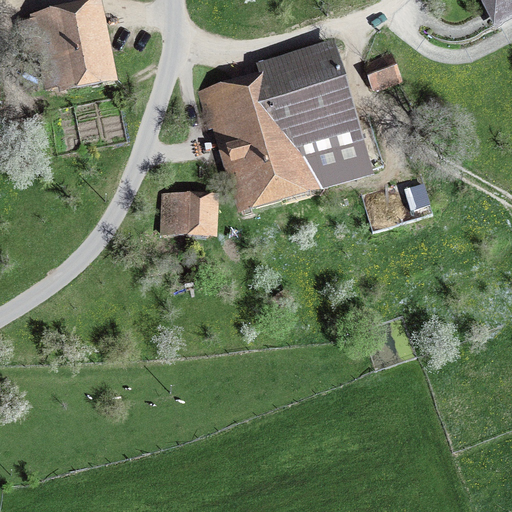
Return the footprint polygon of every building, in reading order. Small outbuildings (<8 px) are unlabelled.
[(511,0),(487,0),(500,24),(511,17),(511,0)] [(94,13),(21,27),(26,57),(42,53),(48,87),(68,83),(68,86),(107,78),(94,13)] [(247,202),(306,185),(296,149),(358,131),(335,52),(262,73),(265,82),(202,100),(210,125),(224,121),(247,202)] [(390,60),(369,67),(375,86),(397,78),(390,60)] [(188,229),(209,230),(211,200),(163,198),(162,234),(188,236),(188,229)] [(253,272),(262,259),(255,255),(246,267),(253,272)]
